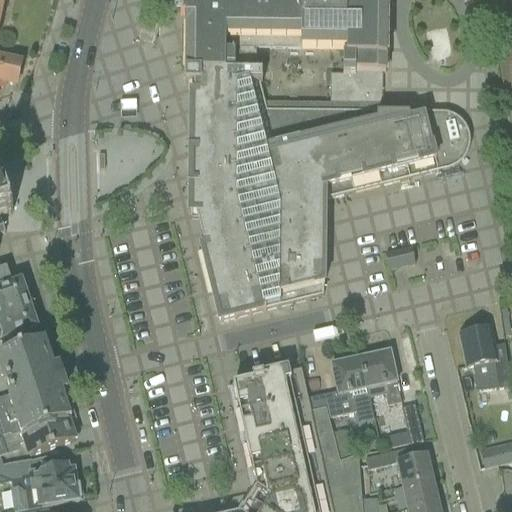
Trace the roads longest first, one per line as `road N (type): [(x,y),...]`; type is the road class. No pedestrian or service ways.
road 1 (residential): [(467,511),(417,299)]
road 2 (residential): [(222,346),(417,299)]
road 3 (tertiary): [(71,101),(62,144),(64,229),(73,242)]
road 4 (tertiary): [(73,242),(80,225),(71,101)]
road 5 (tertiary): [(99,378),(73,242)]
road 6 (tertiary): [(130,511),(99,378)]
road 7 (unclassified): [(99,378),(222,346)]
